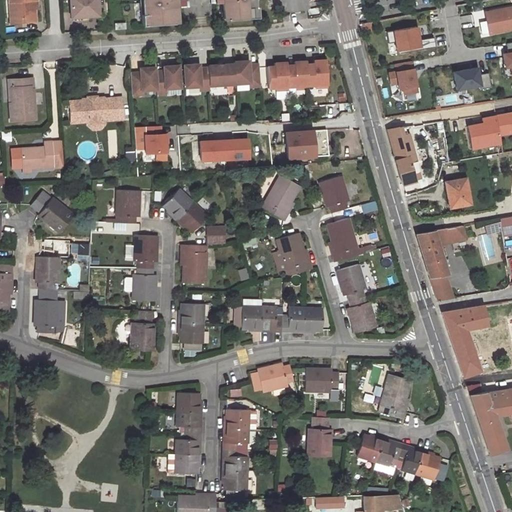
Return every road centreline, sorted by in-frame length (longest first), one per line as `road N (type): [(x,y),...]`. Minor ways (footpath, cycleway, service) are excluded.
road 1 (residential): [(0,53),(260,36),(346,21)]
road 2 (secondary): [(436,336),(346,21)]
road 3 (residential): [(139,221),(166,224),(169,234),(164,380)]
road 4 (residential): [(19,349),(117,379),(164,380)]
road 5 (unknown): [(370,123),(511,107)]
road 6 (residential): [(212,370),(244,356),(344,347)]
road 7 (residential): [(344,347),(310,217)]
road 8 (residential): [(24,215),(19,349)]
road 9 (residential): [(334,424),(406,429),(463,417)]
